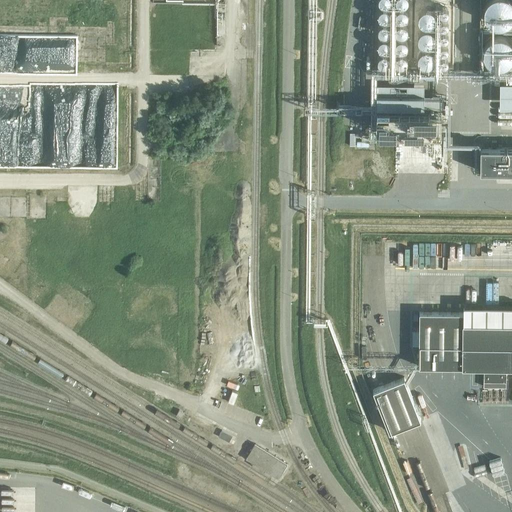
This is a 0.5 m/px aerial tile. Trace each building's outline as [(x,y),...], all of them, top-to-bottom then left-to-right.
[(379,0),(379,10),(388,13),(383,25),(389,28),(385,36),(391,39),(386,51),(386,53),(392,55),(398,55),(401,56),(409,56),(415,54),(417,50),(413,39),(417,37),(417,34),(415,29),(422,12),(428,10),(429,6),(420,6),(418,0),(420,1),(421,0),(379,0)] [(430,32),(443,29),(440,17),(427,21),(430,32)] [(439,54),(440,39),(429,38),(429,54),(439,54)] [(424,85),(376,84),(375,132),(442,133),(442,96),(424,95),(424,85)] [(480,157),(475,157),(475,163),(480,163),(480,171),(511,171),(511,148),(495,148),(495,141),(490,141),(490,148),(480,148),(480,157)] [(429,248),(449,248),(449,240),(429,240),(429,248)] [(399,248),(399,261),(424,261),(424,243),(411,243),(411,248),(399,248)] [(511,306),(465,306),(464,313),(445,313),(419,312),(419,316),(419,331),(411,331),(410,344),(419,344),(419,367),(445,367),(463,367),(463,368),(484,368),(484,379),(484,387),(506,387),(506,379),(506,369),(511,368),(511,306)] [(372,389),(389,432),(404,426),(414,422),(415,421),(420,419),(404,377),(398,379),(397,379),(388,383),(387,383),(372,389)] [(232,436),(221,430),(218,436),(229,442),(232,436)] [(248,456),(282,478),(292,462),(258,440),(248,456)]
